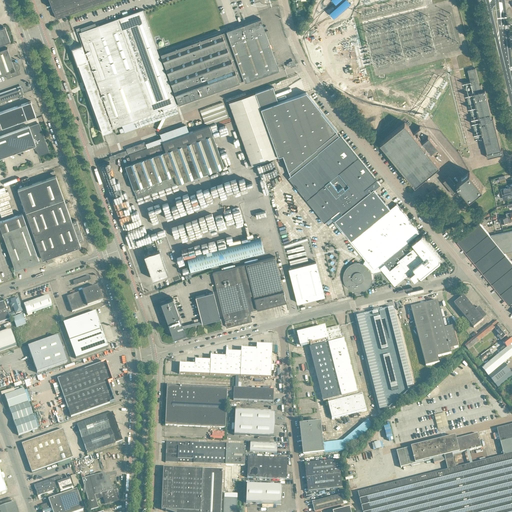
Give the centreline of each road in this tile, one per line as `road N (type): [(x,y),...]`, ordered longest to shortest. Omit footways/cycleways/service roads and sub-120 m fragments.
road 1 (unclassified): [(468,272),(315,84),(286,0)]
road 2 (tertiary): [(23,38),(101,255)]
road 3 (tertiary): [(119,249),(42,32)]
road 4 (unclassified): [(280,323),(468,272)]
road 5 (unclassified): [(301,511),(280,323)]
road 6 (tertiary): [(149,511),(154,354)]
road 7 (tertiary): [(134,357),(130,511)]
road 8 (unclassified): [(154,354),(280,323)]
